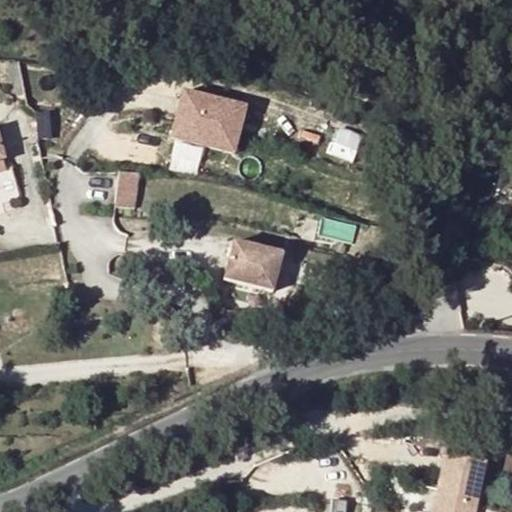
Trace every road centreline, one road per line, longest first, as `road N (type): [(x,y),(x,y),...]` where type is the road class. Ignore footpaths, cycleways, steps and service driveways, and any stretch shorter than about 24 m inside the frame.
road 1 (residential): [(94,511),(341,424),(426,414),(511,422)]
road 2 (residential): [(69,164),(69,220),(98,284),(188,299),(212,354),(274,353),(295,375)]
road 3 (tertiary): [(295,375),(48,488)]
road 4 (tertiary): [(511,352),(398,352),(295,375)]
